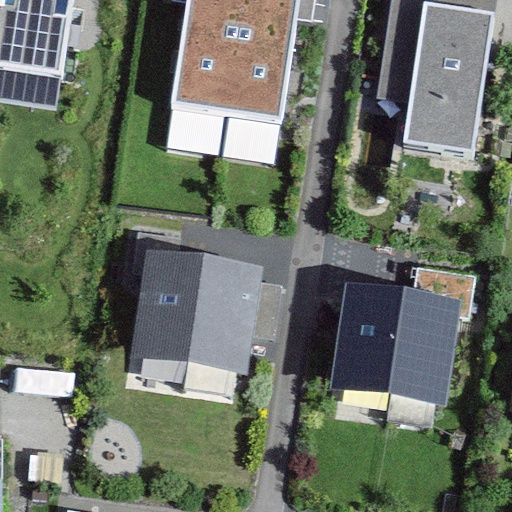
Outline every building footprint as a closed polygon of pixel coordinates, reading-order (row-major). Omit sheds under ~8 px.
[(1,0),(0,10),(0,74),(60,84),(72,0),(1,0)] [(226,123),(245,0),(171,0),(170,5),(186,8),(169,114),(226,123)] [(316,0),(245,0),(226,123),(280,131),(296,25),(312,28),(316,0)] [(403,150),(469,161),(497,7),(461,0),(394,0),(377,100),(411,106),(403,150)] [(131,367),(247,384),(262,276),(146,259),(131,367)] [(476,281),(418,273),(414,302),(345,293),(330,401),(448,417),(461,321),(470,322),(476,281)]
